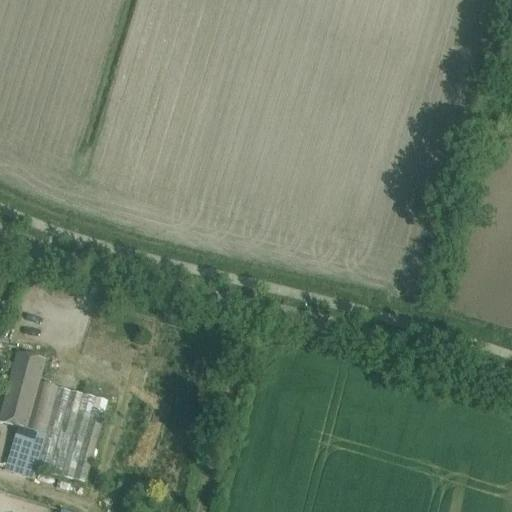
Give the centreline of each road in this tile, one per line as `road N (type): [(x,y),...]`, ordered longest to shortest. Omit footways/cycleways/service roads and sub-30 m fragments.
road 1 (tertiary): [(511,383),(86,267),(0,233)]
road 2 (track): [(201,511),(252,310)]
